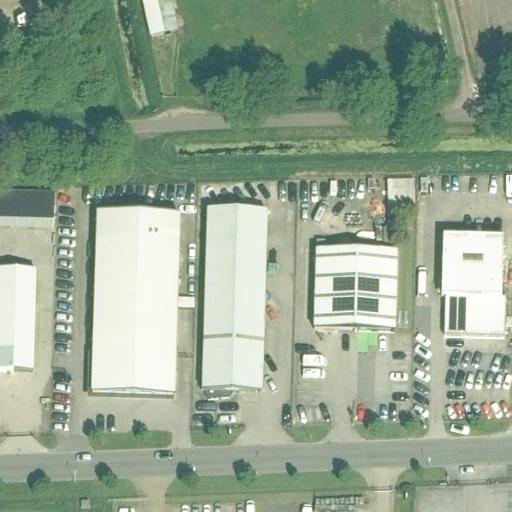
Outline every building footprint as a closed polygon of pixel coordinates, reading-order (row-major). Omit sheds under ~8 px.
[(140,0),(150,40),(172,35),(164,0),(140,0)] [(206,213),(202,374),(202,395),(203,395),(207,404),(228,401),(231,396),(261,397),(261,390),(266,215),(206,213)] [(96,216),(90,398),(173,401),(178,218),(96,216)] [(444,300),(443,340),(503,342),(504,302),(500,302),(501,242),(441,240),(440,300),(444,300)] [(315,253),(313,334),(393,336),(395,255),(315,253)] [(0,313),(0,374),(32,376),(34,314),(0,313)]
